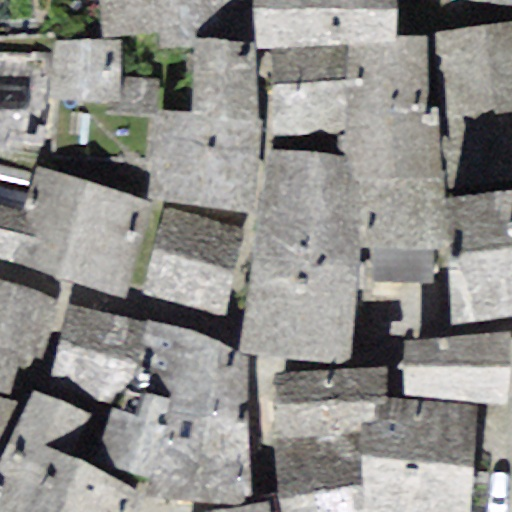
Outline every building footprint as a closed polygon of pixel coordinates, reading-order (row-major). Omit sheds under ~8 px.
[(98,0),(102,39),(119,38),(156,36),(157,52),(193,49),(193,40),(247,42),(235,0),(98,0)] [(252,0),(255,45),(258,50),(271,49),(331,46),(327,0),(252,0)] [(327,0),(331,46),(345,46),(397,46),(395,36),(394,0),(327,0)] [(511,192),(511,21),(431,34),(436,109),(443,201),(511,192)] [(426,36),(395,36),(397,46),(345,46),(343,132),(342,154),(342,162),(356,161),(355,254),(446,252),(443,201),(436,109),(427,110),(426,36)] [(102,39),(52,40),(48,100),(117,105),(119,38),(102,39)] [(253,53),(248,44),(247,42),(193,40),(193,49),(191,113),(191,119),(259,121),(253,53)] [(270,137),(343,132),(345,46),(331,46),(271,49),(270,137)] [(249,213),(259,121),(191,119),(191,113),(156,110),(149,199),(249,213)] [(357,274),(355,254),(356,161),(342,162),(342,154),(269,149),(254,260),(357,274)] [(123,303),(152,206),(38,168),(21,208),(0,204),(0,259),(17,263),(123,303)] [(511,192),(443,201),(446,252),(451,326),(511,318),(511,192)] [(245,230),(164,206),(142,295),(224,318),(245,230)] [(347,365),(357,274),(254,260),(240,351),(244,354),(347,365)] [(68,305),(0,285),(0,399),(24,407),(32,391),(45,397),(47,388),(68,305)] [(152,481),(173,401),(136,394),(145,322),(68,305),(47,388),(112,407),(91,465),(152,481)] [(197,335),(145,322),(136,394),(173,401),(152,481),(149,497),(219,503),(250,496),(245,394),(236,356),(197,335)] [(511,332),(402,342),(401,397),(474,404),(506,407),(511,332)] [(389,398),(386,369),(273,376),(281,441),(270,443),(279,511),(361,511),(360,422),(374,422),(376,400),(389,398)] [(135,511),(141,495),(69,460),(88,416),(45,397),(32,391),(24,407),(0,457),(0,511),(135,511)] [(466,511),(474,404),(401,397),(389,398),(376,400),(374,422),(360,422),(361,511),(466,511)] [(0,457),(24,407),(0,399),(0,457)]
